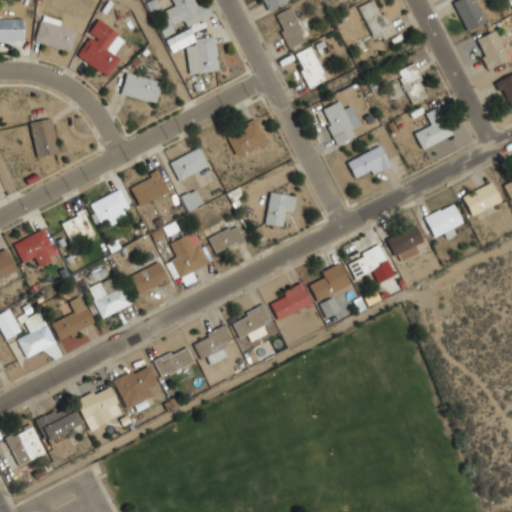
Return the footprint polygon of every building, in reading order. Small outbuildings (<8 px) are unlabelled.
[(171,0),(174,6),(164,10),(171,25),(182,20),(185,26),(211,15),(204,2),(196,5),(193,0),(171,0)] [(262,0),(268,10),(286,0),(262,0)] [(373,41),(393,33),(385,12),(379,15),(372,0),(371,0),(358,6),(373,41)] [(467,31),(485,21),(473,0),(455,0),(451,2),(467,31)] [(305,41),(291,7),(274,14),(288,48),(305,41)] [(40,17),(33,41),(69,51),(75,27),(40,17)] [(22,19),(0,18),(0,40),(22,41),(22,19)] [(124,37),(95,20),(87,34),(88,35),(75,56),(108,76),(118,58),(113,55),(124,37)] [(193,41),(188,30),(165,39),(170,51),(193,41)] [(488,69),(508,59),(494,30),(474,40),(488,69)] [(185,46),(188,73),(217,70),(213,36),(193,38),(194,45),(185,46)] [(293,53),(308,87),(325,80),(310,46),(293,53)] [(410,104),(427,97),(413,63),(396,70),(410,104)] [(119,93),(154,103),(160,82),(125,72),(119,93)] [(511,73),(496,80),(509,110),(511,108),(511,73)] [(320,109),(336,144),(354,136),(350,128),(359,124),(350,105),(342,109),(338,101),(320,109)] [(413,132),(422,149),(451,135),(437,107),(424,113),(430,124),(413,132)] [(28,123),(37,158),(58,152),(49,117),(28,123)] [(235,155),(264,140),(254,120),(225,135),(235,155)] [(354,178),(370,170),(372,174),(389,165),(379,145),(346,161),(354,178)] [(207,165),(197,147),(168,163),(178,181),(207,165)] [(167,193),(158,168),(148,172),(150,178),(129,186),(136,204),(167,193)] [(511,196),(511,175),(500,181),(509,198),(511,196)] [(500,201),(491,182),(461,196),(470,215),(500,201)] [(98,221),(106,217),(108,222),(130,211),(118,188),(89,204),(98,221)] [(187,211),(202,204),(195,189),(180,196),(187,211)] [(281,226),(284,211),(291,212),(294,196),(269,192),(263,223),(281,226)] [(93,236),(84,211),(60,220),(69,244),(93,236)] [(242,241),(236,225),(207,237),(214,253),(242,241)] [(386,236),(396,262),(418,253),(414,244),(421,242),(415,225),(386,236)] [(12,241),(20,262),(34,257),(36,264),(54,258),(44,229),(12,241)] [(168,242),(175,257),(165,262),(173,280),(208,262),(192,230),(168,242)] [(377,283),(393,274),(378,246),(346,262),(355,279),(371,270),(377,283)] [(0,252),(0,277),(16,270),(6,250),(0,252)] [(138,295),(167,281),(158,261),(128,275),(138,295)] [(349,284),(338,262),(320,272),(322,277),(307,284),(316,301),(349,284)] [(101,317),(129,304),(120,284),(116,286),(111,276),(87,288),(101,317)] [(311,305),(301,282),(281,291),(283,296),(269,302),(276,319),(311,305)] [(50,322),(58,339),(93,325),(80,295),(67,301),(72,313),(50,322)] [(338,311),(332,297),(318,303),(324,317),(338,311)] [(269,319),(263,306),(230,321),(242,346),(265,335),(260,324),(269,319)] [(0,312),(0,330),(4,339),(19,331),(8,309),(0,312)] [(50,359),(60,355),(40,311),(22,319),(28,333),(16,338),(25,357),(45,348),(50,359)] [(191,341),(199,359),(205,356),(208,364),(225,357),(221,345),(230,341),(224,327),(191,341)] [(152,361),(160,377),(193,362),(185,345),(152,361)] [(125,408),(151,396),(147,387),(155,383),(146,364),(112,380),(125,408)] [(121,413),(108,385),(75,400),(87,428),(121,413)] [(44,439),(79,425),(71,404),(36,418),(44,439)] [(18,466),(44,452),(30,424),(4,438),(18,466)]
